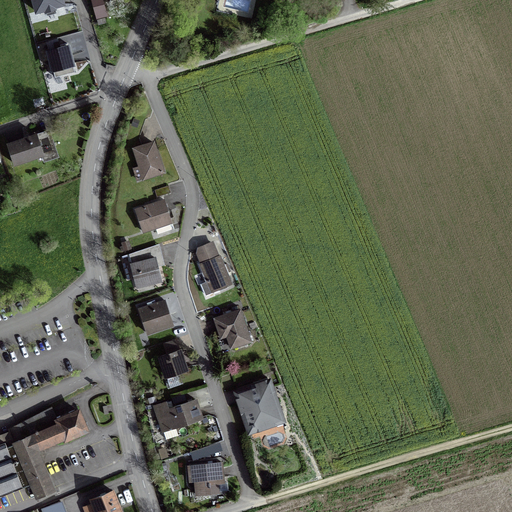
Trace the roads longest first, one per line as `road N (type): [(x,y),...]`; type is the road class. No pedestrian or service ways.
road 1 (residential): [(253,501),(181,283),(195,196),(146,76)]
road 2 (residential): [(116,94),(92,182),(91,251),(151,511)]
road 3 (track): [(511,426),(253,501)]
road 4 (residential): [(146,76),(388,6)]
road 5 (residential): [(116,94),(0,129)]
